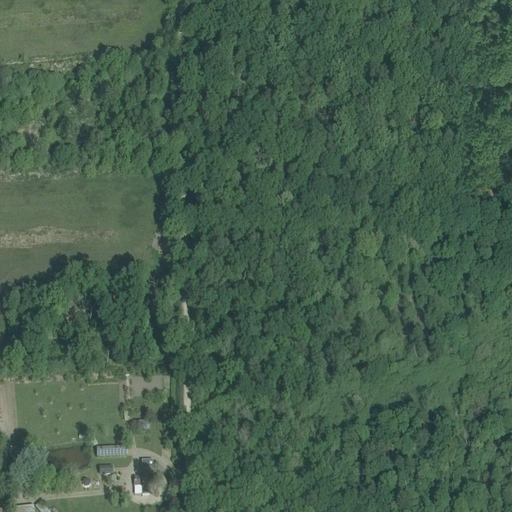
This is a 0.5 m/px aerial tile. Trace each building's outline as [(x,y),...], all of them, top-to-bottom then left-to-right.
[(129,375),(129,384),(145,384),(145,375),(129,375)] [(151,420),(138,420),(138,431),(151,431),(151,420)] [(96,449),(96,458),(127,456),(127,448),(96,449)] [(142,478),(134,478),(134,486),(142,486),(142,496),(149,496),(149,488),(155,488),(155,472),(153,472),(153,461),(142,461),(142,478)] [(98,468),(99,476),(112,475),(112,467),(98,468)] [(49,511),(41,503),(34,508),(37,511),(49,511)]
